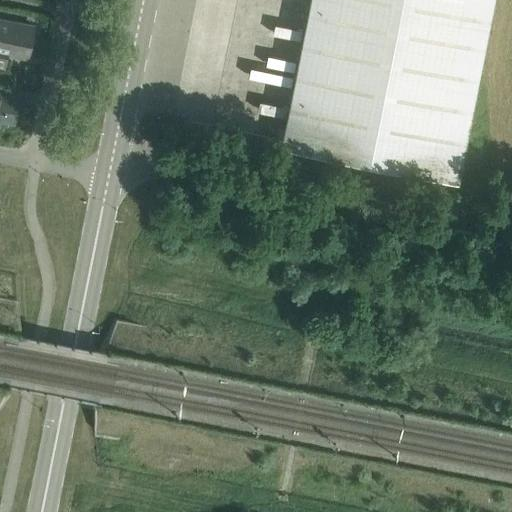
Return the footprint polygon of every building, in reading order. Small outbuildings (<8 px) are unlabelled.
[(309,0),(281,146),(457,181),(493,0),(309,0)] [(266,2),(264,12),(287,15),(288,5),(266,2)] [(261,28),(285,32),(287,21),(263,16),(261,28)] [(0,66),(9,68),(12,55),(27,57),(33,26),(0,19),(0,66)] [(258,44),(282,47),(283,36),(260,32),(258,44)] [(256,59),(279,63),(281,52),(257,49),(256,59)] [(250,75),(275,77),(276,68),(251,65),(250,75)] [(0,121),(13,124),(18,100),(0,96),(0,121)] [(269,109),(270,99),(248,96),(247,106),(269,109)]
